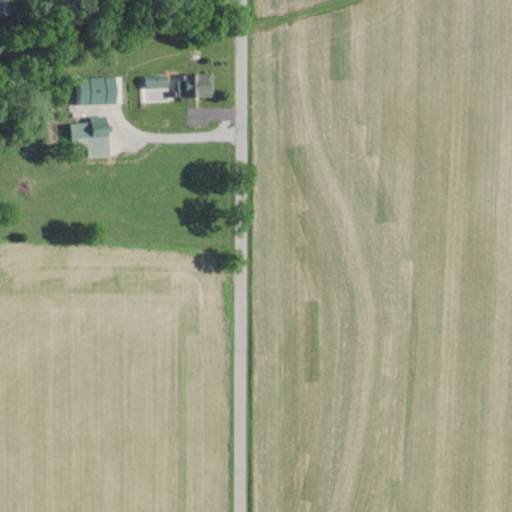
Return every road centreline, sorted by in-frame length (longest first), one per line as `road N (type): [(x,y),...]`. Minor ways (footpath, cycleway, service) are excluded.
road 1 (residential): [(244,511),(244,0)]
road 2 (residential): [(118,107),(156,95),(205,112),(246,113)]
